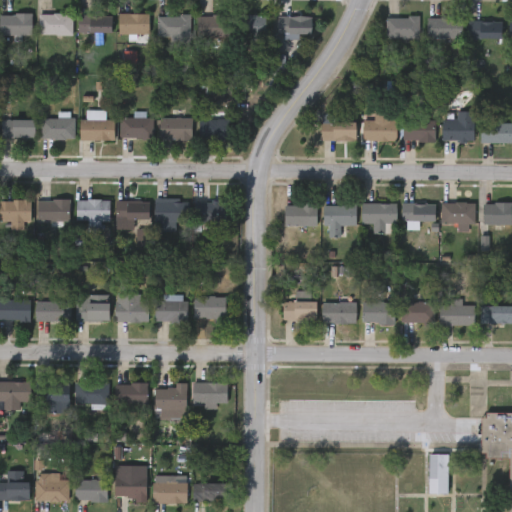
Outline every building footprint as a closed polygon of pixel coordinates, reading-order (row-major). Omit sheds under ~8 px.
[(0,13),(30,13),(30,35),(0,35),(0,13)] [(38,13),(71,13),(71,34),(38,34),(38,13)] [(118,13),(148,13),(148,34),(118,34),(118,13)] [(156,13),(189,13),(189,36),(156,36),(156,13)] [(110,15),(110,33),(77,33),(77,15),(110,15)] [(228,15),(228,36),(196,36),(196,15),(228,15)] [(264,15),(264,36),(243,36),(243,15),(264,15)] [(276,34),(276,15),(310,15),(310,34),(276,34)] [(384,38),(384,17),(419,17),(419,38),(384,38)] [(425,38),(425,18),(460,18),(460,38),(425,38)] [(466,38),(466,20),(500,20),(500,38),(466,38)] [(472,110),(472,140),(441,140),(441,118),(455,118),(455,110),(472,110)] [(119,139),(119,116),(152,116),(152,139),(119,139)] [(73,138),(40,138),(40,117),(73,117),(73,138)] [(190,117),(190,138),(159,138),(159,117),(190,117)] [(33,136),(2,136),(2,119),(33,118),(33,136)] [(113,118),(113,139),(79,139),(79,118),(113,118)] [(198,118),(230,118),(230,139),(198,139),(198,118)] [(395,120),(395,140),(362,140),(362,120),(395,120)] [(433,120),(433,139),(401,139),(401,120),(433,120)] [(354,121),(354,139),(320,139),(320,121),(354,121)] [(511,122),(511,141),(479,141),(479,122),(511,122)] [(153,198),(188,198),(188,221),(153,221),(153,198)] [(75,220),(75,199),(108,199),(108,220),(75,220)] [(0,200),(30,200),(30,221),(0,221),(0,200)] [(36,221),(36,200),(68,200),(68,221),(36,221)] [(148,219),(132,219),(132,225),(124,225),(124,220),(115,220),(115,201),(148,201),(148,219)] [(193,201),(220,201),(220,223),(193,223),(193,201)] [(433,221),(400,221),(400,202),(433,202),(433,221)] [(440,223),(440,202),(473,202),(473,223),(440,223)] [(510,223),(481,223),(481,202),(510,202),(510,223)] [(393,203),(393,233),(372,233),(372,223),(360,223),(360,203),(393,203)] [(282,226),(282,204),(315,204),(315,226),(282,226)] [(354,204),(354,225),(339,225),(339,237),(323,237),(323,204),(354,204)] [(34,301),(73,301),(73,293),(107,293),(107,320),(34,320),(34,301)] [(139,294),(139,300),(147,300),(147,321),(114,321),(114,293),(139,294)] [(192,318),(192,295),(224,295),(224,318),(192,318)] [(0,320),(0,299),(28,299),(28,320),(0,320)] [(154,320),(154,299),(186,299),(186,320),(154,320)] [(314,301),(314,319),(282,319),(282,301),(314,301)] [(321,301),(354,301),(354,322),(321,322),(321,301)] [(392,301),(392,322),(360,322),(360,301),(392,301)] [(433,301),(433,322),(400,322),(400,301),(433,301)] [(467,303),(467,324),(437,324),(437,303),(467,303)] [(511,305),(511,322),(478,322),(478,305),(511,305)] [(74,402),(74,380),(107,380),(107,402),(74,402)] [(0,381),(28,381),(28,402),(19,402),(19,409),(2,409),(2,400),(0,400),(0,381)] [(68,412),(38,412),(38,382),(68,382),(68,412)] [(185,408),(153,408),(153,388),(173,388),(173,382),(185,382),(185,408)] [(192,402),(192,382),(225,382),(225,402),(192,402)] [(113,383),(146,383),(146,404),(113,404),(113,383)] [(511,511),(508,511),(508,455),(480,455),(480,410),(511,409),(511,511)] [(446,496),(446,457),(428,457),(428,496),(446,496)] [(0,499),(0,482),(5,482),(5,471),(25,471),(25,499),(0,499)] [(57,473),(57,480),(67,480),(67,501),(34,501),(34,473),(57,473)] [(113,499),(113,476),(145,476),(145,499),(113,499)] [(106,500),(73,500),(73,480),(106,480),(106,500)] [(151,501),(151,482),(185,482),(185,501),(151,501)] [(192,482),(228,482),(228,500),(192,500),(192,482)]
